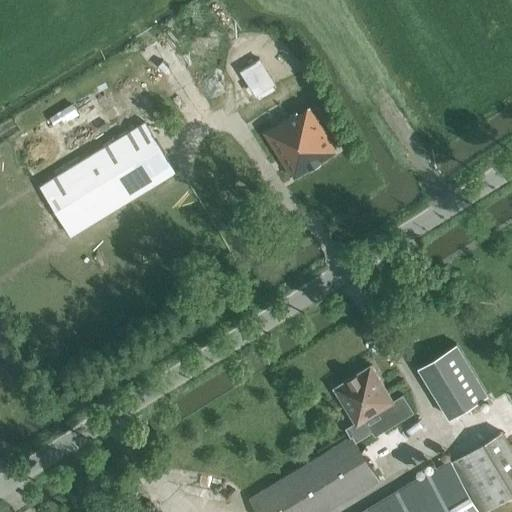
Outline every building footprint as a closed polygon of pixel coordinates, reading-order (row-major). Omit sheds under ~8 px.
[(167,34),(142,50),(151,63),(161,56),(179,84),(194,75),(167,34)] [(159,58),(150,65),(168,91),(178,84),(159,58)] [(240,71),(256,96),(275,83),(260,58),(240,71)] [(311,72),(296,80),(312,106),(327,97),(311,72)] [(142,84),(131,90),(146,116),(157,110),(142,84)] [(295,113),(266,131),(294,177),(339,150),(312,106),(311,106),(297,115),(295,113)] [(145,121),(40,185),(70,235),(176,171),(145,121)] [(440,353),(419,366),(450,417),(488,394),(457,343),(440,353)] [(372,365),(334,388),(355,422),(346,428),(351,436),(351,437),(353,436),(356,442),(373,431),(374,431),(367,419),(378,412),(388,428),(414,412),(403,394),(393,400),(372,365)] [(511,493),(511,449),(501,431),(453,460),(483,511),(511,493)] [(327,511),(378,481),(351,437),(351,436),(250,498),(258,511),(327,511)] [(363,511),(483,511),(451,459),(363,511)]
